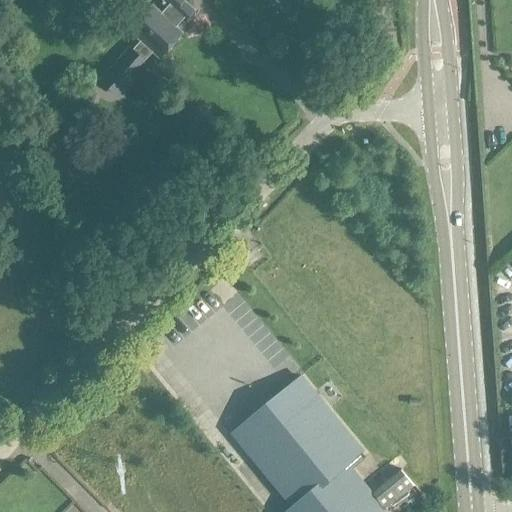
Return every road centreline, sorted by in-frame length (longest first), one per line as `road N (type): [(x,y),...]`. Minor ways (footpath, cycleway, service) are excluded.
road 1 (residential): [(0,445),(328,124),(358,111),(426,106)]
road 2 (unclassified): [(471,511),(455,264)]
road 3 (unknown): [(341,115),(238,37),(210,0)]
road 4 (unclassified): [(426,106),(455,264)]
road 5 (unclassified): [(455,264),(451,104)]
